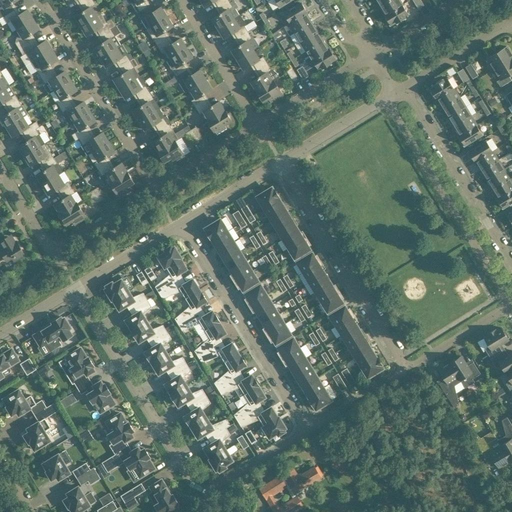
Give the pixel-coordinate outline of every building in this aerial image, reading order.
[(4,16),(14,9),(11,4),(16,0),(0,0),(2,4),(0,5),(0,18),(4,16)] [(96,4),(93,0),(87,0),(81,4),(84,10),(75,16),(81,25),(97,16),(91,7),(96,4)] [(144,0),(129,0),(133,6),(137,13),(148,6),(144,0)] [(239,15),(235,8),(238,7),(233,0),(228,0),(229,0),(228,0),(218,7),(222,13),(213,18),(218,28),(239,15)] [(384,15),(402,4),(399,0),(388,0),(379,6),(381,9),(382,8),(386,14),(384,15)] [(424,5),(420,0),(412,0),(418,8),(424,5)] [(301,3),(293,8),(284,13),(289,23),(307,12),(301,3)] [(408,14),(402,4),(384,15),(390,25),(396,21),(397,23),(405,18),(404,16),(408,14)] [(148,6),(137,13),(141,19),(147,28),(167,16),(161,7),(152,12),(148,6)] [(18,15),(14,9),(4,16),(7,22),(12,19),(18,28),(33,19),(27,9),(18,15)] [(308,13),(307,12),(289,23),(295,32),(312,22),(310,18),(309,19),(306,14),(308,13)] [(274,24),(282,19),(279,13),(271,18),(274,24)] [(82,26),(80,27),(84,33),(85,32),(87,35),(96,29),(100,35),(116,25),(112,19),(107,22),(106,23),(104,21),(105,20),(102,16),(101,16),(100,14),(97,16),(81,25),(82,26)] [(248,31),(244,25),(246,24),(240,14),(239,15),(218,28),(224,37),(233,32),(237,38),(248,31)] [(173,26),(167,16),(147,28),(157,44),(167,38),(164,31),(173,26)] [(39,29),(33,19),(18,28),(21,34),(17,37),(15,42),(19,49),(33,40),(30,34),(39,29)] [(314,25),(312,22),(295,32),(301,41),(317,31),(313,26),(314,25)] [(104,42),(95,47),(101,57),(116,47),(121,45),(115,36),(120,32),(116,25),(100,35),(104,42)] [(251,33),(250,34),(248,31),(237,38),(241,44),(232,50),(238,59),(253,50),(259,46),(251,33)] [(321,37),(317,31),(301,41),(306,51),(324,40),(322,37),(321,37)] [(186,48),(180,38),(171,44),(167,38),(157,44),(162,53),(164,53),(166,53),(168,52),(171,57),(186,48)] [(37,46),(33,40),(19,49),(23,55),(26,53),(32,62),(52,50),(46,40),(37,46)] [(138,44),(143,52),(149,48),(144,40),(138,44)] [(326,43),(324,40),(306,51),(312,60),(330,49),(330,48),(328,49),(325,44),(326,43)] [(495,69),(511,57),(511,54),(507,46),(488,58),(495,69)] [(130,60),(126,54),(122,56),(116,47),(101,57),(101,58),(99,59),(103,65),(105,64),(107,66),(116,61),(119,67),(130,60)] [(183,63),(192,57),(191,56),(192,55),(189,49),(187,50),(186,48),(171,57),(166,60),(172,69),(176,76),(187,69),(183,63)] [(336,58),(330,49),(312,60),(318,69),(322,67),(323,68),(331,64),(330,62),(336,58)] [(58,59),(52,50),(36,59),(32,62),(37,71),(41,77),(52,71),(49,65),(58,59)] [(259,59),(253,50),(238,59),(244,69),(253,63),(257,70),(267,63),(263,56),(259,59)] [(511,57),(495,69),(501,79),(497,81),(501,87),(511,79),(508,75),(511,72),(511,57)] [(135,79),(130,70),(134,67),(130,60),(119,67),(123,73),(114,79),(120,88),(135,79)] [(274,80),(279,77),(277,72),(274,70),(271,70),(267,63),(257,70),(260,76),(251,81),(252,83),(250,84),(254,90),(256,89),(257,91),(274,81),(274,80)] [(478,75),(471,63),(465,67),(473,78),(478,75)] [(309,76),(302,66),(297,69),(303,79),(309,76)] [(299,78),(292,67),(286,71),(293,82),(299,78)] [(457,72),(462,80),(463,82),(465,81),(469,78),(463,68),(457,72)] [(190,89),(205,79),(200,70),(191,75),(187,69),(176,76),(178,80),(180,82),(179,83),(185,92),(190,89)] [(0,90),(5,88),(9,85),(0,71),(0,70),(0,90)] [(56,76),(52,71),(41,77),(45,84),(50,81),(55,90),(71,80),(65,71),(56,76)] [(143,74),(140,76),(135,79),(120,88),(126,98),(135,92),(139,98),(150,92),(146,85),(143,74)] [(178,80),(176,76),(162,84),(164,88),(178,80)] [(436,99),(454,88),(448,78),(444,81),(443,79),(435,84),(436,86),(430,89),(436,99)] [(475,88),(469,78),(465,81),(471,90),(475,88)] [(211,89),(205,79),(190,89),(196,98),(191,100),(195,107),(206,101),(202,94),(211,89)] [(67,96),(76,90),(71,80),(55,90),(61,99),(57,102),(60,108),(71,101),(67,96)] [(282,95),(277,86),(274,81),(257,91),(263,101),(268,97),(271,102),(282,95)] [(7,106),(18,100),(15,94),(10,97),(5,88),(0,90),(0,104),(4,101),(7,106)] [(442,108),(460,97),(454,88),(436,99),(438,98),(441,104),(440,104),(442,108)] [(139,120),(159,108),(150,92),(139,98),(143,105),(134,110),(135,112),(133,113),(137,119),(138,118),(139,120)] [(449,116),(465,106),(460,97),(442,108),(444,111),(445,110),(449,116)] [(478,102),(482,109),(486,106),(482,99),(478,102)] [(7,126),(23,117),(17,108),(22,105),(18,100),(7,106),(10,111),(1,117),(2,118),(1,119),(4,125),(6,124),(7,126)] [(74,120),(89,111),(84,101),(75,107),(71,101),(60,108),(64,114),(63,115),(68,124),(74,120)] [(210,107),(206,101),(195,107),(199,114),(204,111),(209,120),(208,121),(225,110),(219,101),(210,107)] [(454,126),(471,116),(465,106),(449,116),(453,122),(452,123),(454,126)] [(158,130),(169,123),(171,122),(167,116),(165,117),(159,108),(139,120),(140,121),(138,122),(142,128),(144,127),(145,129),(154,124),(158,130)] [(228,128),(226,124),(231,120),(225,110),(208,121),(217,135),(228,128)] [(95,121),(89,111),(74,120),(80,129),(72,134),(76,141),(79,139),(90,132),(86,126),(95,121)] [(459,136),(477,125),(471,116),(454,126),(456,129),(457,129),(460,134),(458,135),(459,136)] [(25,135),(36,129),(39,126),(36,121),(28,126),(23,117),(7,126),(13,136),(22,130),(25,135)] [(158,152),(176,141),(175,141),(178,139),(175,134),(169,123),(158,130),(162,136),(153,142),(154,143),(152,144),(156,150),(158,149),(159,151),(158,151),(158,152)] [(185,133),(191,129),(188,125),(175,134),(178,139),(186,134),(185,133)] [(482,134),(477,125),(459,136),(464,145),(482,134)] [(196,126),(191,129),(198,141),(203,137),(196,126)] [(25,155),(45,143),(36,129),(25,135),(28,140),(19,146),(25,155)] [(198,141),(191,129),(185,133),(186,134),(192,144),(198,141)] [(93,138),(90,132),(79,139),(83,145),(87,142),(93,151),(108,142),(102,132),(93,138)] [(184,154),(179,146),(176,141),(158,152),(164,161),(170,158),(173,162),(184,155),(184,154)] [(475,161),(492,151),(486,141),(469,152),(475,161)] [(114,151),(108,142),(93,151),(99,160),(94,163),(98,169),(109,163),(105,157),(114,151)] [(43,164),(54,158),(49,149),(44,152),(40,146),(25,155),(26,157),(24,158),(28,164),(30,163),(31,165),(40,159),(43,164)] [(481,170),(498,160),(492,151),(475,161),(475,162),(477,161),(480,166),(479,167),(481,170)] [(59,164),(57,163),(54,158),(43,164),(46,169),(37,175),(43,184),(58,175),(58,174),(63,172),(62,169),(62,167),(61,165),(59,164)] [(488,179),(504,169),(498,160),(481,170),(483,174),(484,173),(488,179)] [(112,168),(109,163),(98,169),(102,176),(106,173),(112,182),(110,182),(110,183),(128,172),(127,172),(121,163),(112,168)] [(492,189),(509,178),(504,169),(488,179),(491,185),(490,185),(492,189)] [(131,190),(128,185),(134,182),(128,172),(110,183),(119,197),(131,190)] [(64,184),(58,175),(43,184),(49,194),(58,188),(61,193),(72,187),(68,181),(64,184)] [(497,198),(511,189),(511,182),(509,178),(492,189),(494,192),(495,191),(499,197),(497,198)] [(72,194),(75,192),(72,187),(61,193),(64,198),(55,204),(61,213),(60,213),(77,203),(72,194)] [(97,187),(92,191),(98,202),(104,199),(97,187)] [(264,208),(280,199),(279,197),(274,188),(273,189),(272,187),(257,196),(264,208)] [(511,189),(497,198),(503,208),(510,203),(511,204),(511,203),(511,189)] [(92,191),(86,194),(93,205),(98,202),(92,191)] [(286,209),(280,199),(264,208),(271,218),(286,209)] [(86,217),(81,208),(77,203),(60,213),(66,223),(72,220),(75,224),(86,217)] [(247,205),(241,208),(248,219),(253,215),(247,205)] [(277,228),(293,218),(290,212),(288,213),(286,209),(271,218),(277,228)] [(245,221),(238,210),(233,214),(239,224),(245,221)] [(212,239),(213,240),(228,231),(220,218),(205,228),(206,230),(211,239),(212,239)] [(283,238),(298,229),(296,225),(297,224),(293,218),(277,228),(283,238)] [(289,248),(306,238),(302,232),(301,233),(298,229),(283,238),(289,248)] [(219,250),(234,241),(228,231),(213,240),(219,250)] [(23,251),(17,241),(15,242),(12,238),(11,238),(10,237),(6,239),(6,238),(5,238),(1,232),(0,232),(0,252),(4,259),(5,258),(7,260),(12,256),(15,261),(24,256),(21,252),(23,251)] [(309,243),(306,238),(289,248),(295,258),(310,249),(308,244),(309,243)] [(240,251),(234,241),(219,250),(221,254),(220,255),(223,261),(240,251)] [(158,256),(165,267),(181,257),(175,246),(172,248),(171,246),(165,249),(166,252),(158,256)] [(246,261),(240,251),(223,261),(227,267),(228,266),(231,270),(246,261)] [(315,257),(312,252),(297,262),(303,272),(320,261),(317,256),(315,257)] [(180,258),(181,257),(165,267),(166,266),(170,273),(155,286),(159,292),(183,278),(180,273),(186,268),(180,258)] [(252,270),(246,261),(231,270),(233,274),(232,275),(235,281),(252,270)] [(324,267),(320,261),(303,272),(309,282),(325,272),(322,268),(324,267)] [(150,266),(145,269),(151,280),(156,277),(150,266)] [(259,281),(252,270),(235,281),(239,287),(240,286),(243,290),(259,281)] [(148,282),(142,271),(137,274),(143,285),(148,282)] [(315,292),(331,282),(325,272),(309,282),(315,292)] [(159,292),(163,299),(181,291),(185,298),(199,289),(197,285),(198,284),(195,279),(193,280),(193,279),(186,283),(183,278),(159,292)] [(128,289),(121,279),(114,284),(112,282),(106,286),(107,288),(105,289),(112,299),(128,289)] [(322,301),(338,291),(335,285),(333,286),(331,282),(315,292),(322,301)] [(246,299),(250,305),(267,294),(261,284),(245,293),(248,298),(246,299)] [(147,299),(143,292),(132,297),(128,289),(112,299),(112,300),(113,299),(120,309),(126,305),(129,310),(147,299)] [(201,293),(199,289),(185,298),(190,305),(175,318),(179,324),(202,310),(199,305),(207,300),(202,292),(201,293)] [(342,297),(338,291),(322,301),(328,312),(343,302),(340,298),(342,297)] [(273,304),(267,294),(250,305),(254,310),(255,309),(258,313),(273,304)] [(132,331),(148,321),(143,314),(152,306),(147,299),(129,310),(133,316),(126,320),(132,330),(132,331)] [(279,314),(273,304),(258,313),(264,323),(279,314)] [(336,325),(353,315),(349,309),(348,310),(345,305),(330,315),(336,325)] [(206,315),(202,310),(179,324),(182,331),(201,323),(205,330),(220,321),(215,314),(212,311),(206,315)] [(285,324),(279,314),(264,323),(266,327),(265,328),(268,334),(285,324)] [(342,335),(357,326),(355,321),(356,321),(353,315),(336,325),(342,335)] [(69,329),(71,327),(65,317),(62,318),(61,316),(52,321),(54,324),(51,326),(50,325),(34,335),(41,346),(47,343),(51,350),(61,344),(62,345),(62,344),(60,341),(63,339),(64,340),(72,335),(69,329)] [(146,337),(149,342),(167,331),(163,324),(152,329),(148,321),(132,331),(136,339),(137,338),(140,341),(146,337)] [(220,321),(205,330),(210,337),(194,350),(198,356),(222,342),(219,337),(226,332),(219,322),(220,321)] [(291,334),(285,324),(268,334),(272,340),(273,339),(276,343),(291,334)] [(348,345),(365,335),(361,329),(360,330),(357,326),(342,335),(348,345)] [(489,334),(484,338),(477,342),(483,352),(485,350),(491,358),(502,351),(499,345),(509,339),(508,338),(509,337),(506,332),(505,333),(501,327),(496,330),(495,329),(488,333),(489,334)] [(167,353),(163,346),(171,338),(167,331),(149,342),(152,348),(145,352),(150,360),(152,363),(167,353)] [(369,341),(365,335),(348,345),(354,355),(370,345),(367,341),(369,341)] [(279,352),(283,358),(300,347),(293,337),(278,347),(281,351),(279,352)] [(225,347),(222,342),(198,356),(202,363),(220,355),(225,362),(239,354),(236,349),(238,349),(234,343),(233,344),(232,343),(225,347)] [(376,355),(370,345),(354,355),(360,365),(376,355)] [(306,357),(300,347),(283,358),(286,364),(288,363),(290,367),(306,357)] [(74,382),(78,388),(90,380),(87,375),(95,370),(92,366),(94,365),(89,357),(87,358),(81,348),(66,356),(73,367),(71,368),(76,376),(78,375),(80,378),(74,382)] [(19,360),(12,349),(0,355),(0,378),(4,376),(4,375),(10,372),(10,369),(8,366),(19,360)] [(511,353),(506,357),(502,351),(491,358),(496,367),(502,366),(506,373),(511,368),(511,353)] [(166,369),(169,374),(187,363),(182,356),(172,361),(167,353),(152,363),(155,367),(153,368),(157,373),(158,373),(159,374),(166,369)] [(239,369),(246,364),(241,356),(241,357),(239,354),(225,362),(229,370),(214,382),(218,389),(242,374),(239,369)] [(377,357),(376,355),(360,365),(368,377),(383,368),(382,366),(383,365),(377,357)] [(461,356),(459,357),(459,356),(454,359),(454,360),(450,363),(451,364),(462,381),(461,379),(467,375),(471,379),(480,373),(473,362),(467,365),(461,356)] [(312,367),(306,357),(290,367),(293,371),(291,372),(295,378),(312,367)] [(20,363),(27,374),(36,369),(29,358),(20,363)] [(191,370),(187,363),(169,374),(172,380),(165,384),(172,394),(171,395),(187,385),(182,378),(191,370)] [(451,364),(440,371),(445,379),(439,383),(454,407),(459,404),(455,385),(462,381),(451,364)] [(39,369),(47,383),(54,379),(47,365),(39,369)] [(318,377),(312,367),(295,378),(299,384),(300,383),(302,387),(318,377)] [(356,382),(349,372),(344,375),(350,385),(356,382)] [(245,379),(242,374),(218,389),(222,395),(240,387),(245,394),(259,385),(255,378),(254,378),(252,375),(245,379)] [(324,387),(318,377),(302,387),(309,396),(324,387)] [(347,387),(341,377),(335,380),(342,391),(347,387)] [(103,384),(101,381),(94,385),(90,380),(78,388),(81,394),(87,390),(89,393),(87,394),(93,403),(94,402),(100,412),(115,403),(109,393),(110,392),(105,383),(103,384)] [(206,395),(203,389),(191,393),(187,385),(171,395),(176,403),(176,402),(179,406),(185,401),(188,407),(206,395)] [(258,401),(265,397),(259,386),(259,385),(245,394),(249,402),(234,414),(238,421),(261,406),(258,401)] [(332,399),(324,387),(309,396),(310,398),(309,399),(314,407),(315,407),(316,409),(332,399)] [(30,408),(35,415),(47,407),(42,399),(36,403),(31,395),(25,398),(19,389),(3,398),(8,406),(7,407),(12,414),(17,411),(19,414),(30,408)] [(72,392),(60,400),(65,407),(77,400),(72,392)] [(207,418),(203,411),(211,404),(206,395),(188,407),(192,412),(184,416),(189,424),(190,424),(192,427),(207,418)] [(35,415),(39,421),(28,428),(30,432),(24,435),(29,443),(30,442),(35,449),(50,440),(45,431),(51,427),(45,418),(58,410),(54,403),(47,407),(35,415)] [(265,411),(261,406),(238,421),(241,427),(260,419),(264,426),(263,427),(279,417),(278,417),(271,407),(265,411)] [(109,445),(115,454),(129,446),(126,441),(133,436),(131,432),(134,430),(129,422),(127,423),(121,413),(106,422),(113,432),(108,435),(113,443),(109,445)] [(286,427),(279,417),(263,427),(270,437),(277,433),(279,435),(285,431),(284,429),(286,427)] [(511,424),(507,417),(502,420),(506,435),(498,440),(510,461),(510,462),(511,461),(511,424)] [(226,428),(231,425),(227,418),(211,425),(207,418),(192,427),(194,431),(193,432),(196,437),(198,437),(198,438),(205,433),(208,439),(226,428)] [(70,423),(62,428),(68,438),(76,434),(70,423)] [(85,445),(94,439),(87,428),(78,433),(85,445)] [(226,450),(222,442),(231,435),(229,433),(226,428),(208,439),(211,444),(205,448),(211,458),(210,459),(226,450)] [(257,440),(253,433),(250,430),(245,433),(247,437),(252,444),(257,440)] [(249,445),(244,438),(242,435),(237,438),(239,442),(244,449),(249,445)] [(510,461),(498,440),(496,437),(487,443),(478,435),(473,438),(488,462),(494,459),(499,467),(510,461)] [(132,451),(129,446),(115,454),(102,462),(108,472),(125,461),(130,469),(134,467),(140,477),(155,468),(148,458),(150,457),(145,448),(141,451),(138,447),(132,451)] [(233,460),(226,450),(210,459),(216,470),(219,469),(220,471),(226,467),(225,465),(233,460)] [(329,456),(336,467),(342,464),(335,453),(329,456)] [(70,472),(59,454),(43,463),(48,471),(47,471),(51,479),(57,476),(59,479),(70,472)] [(365,468),(373,471),(376,464),(368,461),(365,468)] [(73,471),(77,478),(90,469),(86,462),(73,471)] [(293,491),(294,491),(311,480),(312,481),(315,479),(315,478),(319,475),(314,466),(301,473),(299,473),(297,474),(294,471),(291,473),(290,471),(283,475),(284,476),(293,491)] [(94,467),(90,469),(77,478),(81,485),(88,481),(90,485),(100,479),(94,467)] [(290,511),(302,505),(294,491),(293,491),(284,476),(281,478),(280,476),(260,488),(268,500),(272,497),(270,495),(285,486),(292,497),(277,506),(274,501),(270,504),(275,511),(290,511)] [(166,511),(170,511),(178,507),(176,504),(178,503),(173,494),(171,495),(162,479),(150,486),(153,491),(150,493),(150,495),(156,505),(155,505),(159,511),(163,511),(166,510),(166,511)] [(123,499),(125,502),(145,490),(141,483),(121,495),(121,496),(117,498),(119,501),(123,499)] [(91,492),(84,496),(78,486),(67,493),(69,496),(64,500),(69,507),(70,507),(73,511),(78,511),(90,505),(90,504),(96,500),(91,492)] [(110,511),(117,508),(113,500),(97,510),(98,511),(110,511)]
